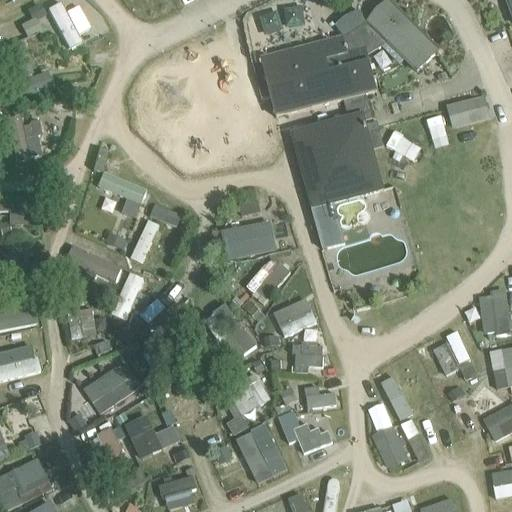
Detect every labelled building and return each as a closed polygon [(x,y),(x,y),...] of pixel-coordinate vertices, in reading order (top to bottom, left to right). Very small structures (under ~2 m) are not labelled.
[(390,2),(367,26),(361,14),(348,18),(336,30),(343,39),(261,59),(279,125),(345,108),(348,118),(362,115),(363,120),(290,141),(323,256),(345,249),(332,205),(385,192),(373,150),(384,147),(377,123),(367,125),(366,123),(373,121),(368,99),(379,95),(369,56),(375,55),(381,50),(399,68),(404,63),(418,77),(442,53),(390,2)] [(61,3),(48,10),(71,52),(98,38),(81,5),(67,13),(61,3)] [(28,99),(55,88),(49,71),(22,81),(28,99)] [(491,121),(484,98),(447,109),(454,131),(491,121)] [(29,120),(9,129),(15,143),(35,135),(29,120)] [(15,143),(20,162),(43,156),(38,137),(15,143)] [(94,169),(104,171),(109,152),(99,149),(94,169)] [(389,176),(410,168),(406,157),(384,165),(389,176)] [(138,220),(149,190),(104,173),(98,188),(129,200),(123,214),(138,220)] [(35,225),(35,198),(0,199),(0,212),(10,212),(11,226),(35,225)] [(180,227),(183,213),(155,207),(151,220),(180,227)] [(144,265),(160,226),(149,221),(133,260),(144,265)] [(227,258),(277,254),(274,225),(225,230),(227,258)] [(89,254),(80,274),(113,290),(123,270),(89,254)] [(269,302),(292,273),(273,259),(250,288),(269,302)] [(128,321),(145,280),(132,275),(115,316),(128,321)] [(140,294),(134,310),(145,314),(150,298),(140,294)] [(481,295),(484,332),(510,331),(507,294),(481,295)] [(285,339),(318,323),(307,299),(274,315),(285,339)] [(34,305),(0,312),(0,331),(38,324),(34,305)] [(222,311),(206,324),(223,345),(239,332),(222,311)] [(460,332),(447,338),(449,344),(435,350),(447,380),(475,369),(460,332)] [(149,359),(167,346),(159,334),(141,346),(149,359)] [(324,345),(295,345),(294,366),(323,367),(324,345)] [(36,346),(0,354),(0,382),(42,372),(36,346)] [(511,351),(492,355),(498,390),(511,387),(511,351)] [(98,415),(145,391),(130,364),(84,388),(98,415)] [(234,393),(246,415),(271,400),(258,379),(234,393)] [(387,391),(395,415),(426,405),(418,381),(387,391)] [(307,388),(308,409),(338,408),(337,394),(322,395),(321,388),(307,388)] [(387,404),(366,412),(390,471),(410,463),(387,404)] [(495,442),(511,434),(511,405),(484,419),(495,442)] [(151,418),(98,434),(108,464),(131,457),(128,449),(145,444),(147,450),(160,447),(151,418)] [(415,462),(429,457),(417,421),(404,425),(415,462)] [(0,461),(12,457),(0,425),(0,461)] [(252,432),(275,479),(290,472),(267,425),(252,432)] [(335,446),(332,430),(312,434),(310,425),(297,428),(302,452),(335,446)] [(164,448),(182,443),(177,427),(159,432),(164,448)] [(215,454),(220,466),(237,460),(233,448),(215,454)] [(0,496),(7,511),(54,490),(40,460),(0,479),(0,496)] [(241,460),(222,467),(232,495),(251,488),(241,460)] [(495,487),(511,484),(511,471),(493,473),(495,487)] [(164,507),(196,505),(195,481),(163,483),(164,507)] [(422,508),(422,511),(459,511),(456,500),(422,508)] [(280,511),(305,511),(300,501),(280,510),(280,511)] [(395,511),(412,511),(409,501),(394,506),(395,511)] [(57,511),(52,502),(33,511),(57,511)]
